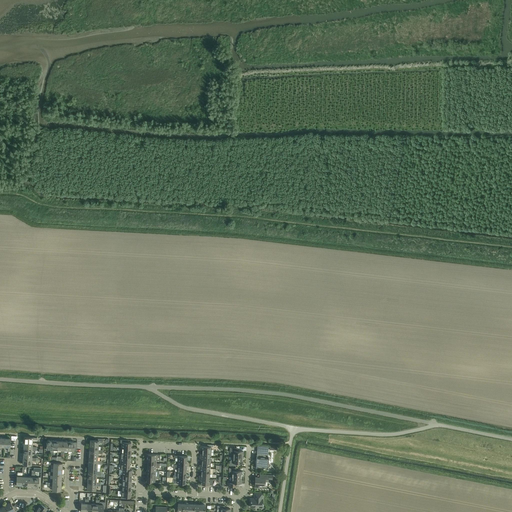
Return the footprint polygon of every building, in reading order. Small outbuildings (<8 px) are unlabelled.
[(122,447),(131,448),(131,442),(128,442),(128,440),(121,440),(120,443),(122,443),(122,447)] [(268,456),(269,446),(257,445),(257,456),(256,456),(256,468),(267,468),(268,468),(275,469),(268,461),(268,456)] [(232,457),(242,457),(243,454),(243,451),(237,451),(237,448),(230,448),(230,452),(232,454),(232,457)] [(242,461),(242,457),(232,457),(232,459),(229,462),(229,466),(236,466),(236,463),(243,463),(243,461),(242,461)] [(231,477),(241,477),(241,474),(242,474),(242,472),(236,471),(236,468),(229,468),(229,472),(231,474),(231,477)] [(22,485),(22,473),(18,472),(17,473),(17,474),(18,475),(18,476),(15,476),(14,485),(22,485)] [(33,473),(33,486),(38,486),(38,485),(40,485),(41,481),(41,477),(35,477),(35,473),(33,473)] [(272,479),(272,475),(260,475),(258,475),(258,477),(255,477),(255,487),(259,488),(260,485),(265,485),(265,481),(268,482),(268,479),(272,479)] [(241,481),(241,477),(231,477),(231,480),(230,480),(228,482),(228,486),(236,486),(237,486),(237,483),(242,484),(242,481),(241,481)] [(262,499),(262,494),(254,493),(254,499),(251,498),(250,507),(262,508),(262,499)] [(98,500),(97,511),(102,511),(103,508),(105,508),(105,502),(100,501),(100,500),(98,500)] [(6,505),(9,511),(11,511),(15,511),(18,510),(15,505),(13,506),(11,503),(6,505)]
